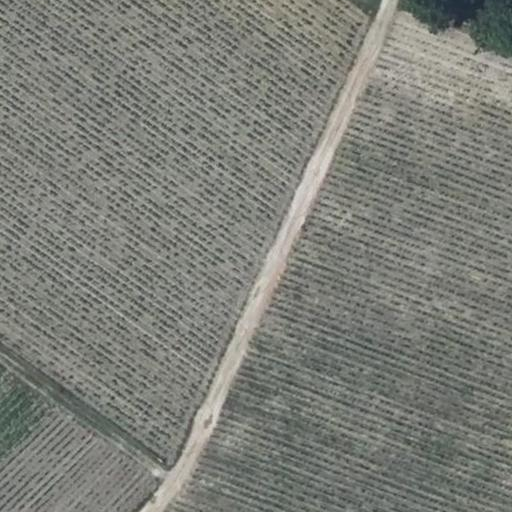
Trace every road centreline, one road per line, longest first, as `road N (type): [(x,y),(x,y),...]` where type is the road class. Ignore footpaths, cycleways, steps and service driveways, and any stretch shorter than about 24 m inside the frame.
road 1 (track): [(389,0),(175,482)]
road 2 (track): [(175,482),(0,356)]
